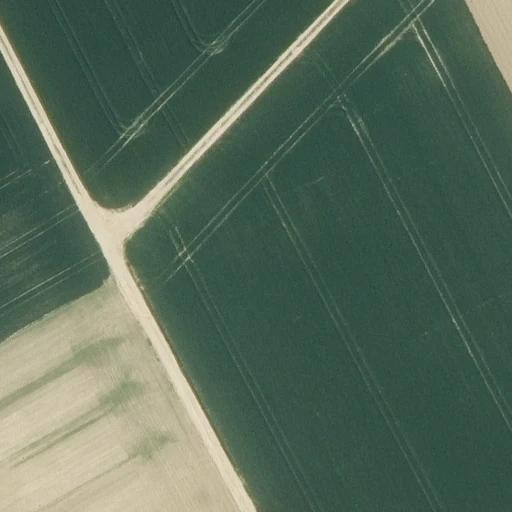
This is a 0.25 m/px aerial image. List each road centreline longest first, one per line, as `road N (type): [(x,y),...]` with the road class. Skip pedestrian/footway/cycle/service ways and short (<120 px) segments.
road 1 (track): [(0,39),(246,511)]
road 2 (track): [(343,0),(106,243)]
